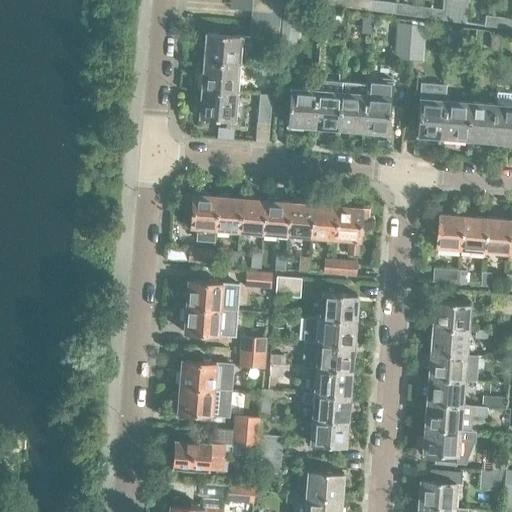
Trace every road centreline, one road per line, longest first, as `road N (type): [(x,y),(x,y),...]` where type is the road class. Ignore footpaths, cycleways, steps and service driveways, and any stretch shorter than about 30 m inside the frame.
road 1 (residential): [(123,511),(149,160)]
road 2 (residential): [(379,511),(405,178)]
road 3 (residential): [(405,178),(149,160)]
road 4 (residential): [(149,160),(164,0)]
